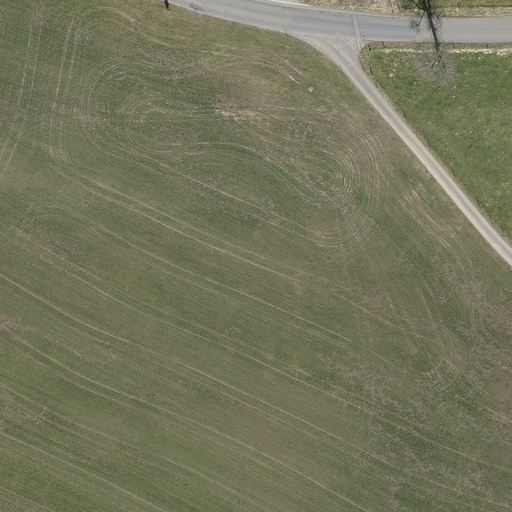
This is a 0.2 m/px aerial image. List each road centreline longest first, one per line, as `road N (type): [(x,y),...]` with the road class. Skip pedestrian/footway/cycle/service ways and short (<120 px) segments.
road 1 (unclassified): [(189,0),(336,30),(511,33)]
road 2 (track): [(511,261),(344,64),(336,30)]
